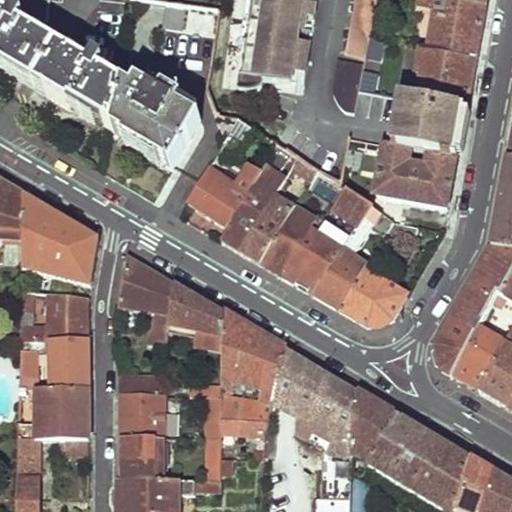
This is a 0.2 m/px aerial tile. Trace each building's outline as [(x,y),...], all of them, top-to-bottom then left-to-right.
[(0,66),(28,83),(49,95),(47,98),(71,112),(73,109),(112,133),(125,90),(108,80),(111,73),(105,68),(100,75),(54,49),(33,37),(34,31),(40,34),(49,19),(51,0),(4,0),(4,7),(1,11),(7,14),(4,19),(0,16),(0,66)] [(263,82),(290,86),(292,75),(302,19),(304,5),(305,0),(250,0),(242,50),(235,90),(248,92),(255,91),(261,89),(263,82)] [(250,0),(245,0),(237,50),(242,50),(250,0)] [(357,0),(345,71),(363,74),(377,0),(357,0)] [(436,9),(428,53),(475,62),(480,37),(485,10),(432,0),(411,0),(411,4),(436,9)] [(432,0),(485,10),(486,0),(432,0)] [(317,8),(304,5),(302,19),(314,21),(317,8)] [(309,47),(297,45),(292,75),(305,77),(309,47)] [(421,77),(416,105),(466,115),(471,89),(475,62),(428,53),(419,51),(415,76),(421,77)] [(347,120),(356,121),(360,95),(363,74),(345,71),(338,70),(333,97),(337,106),(341,113),(347,120)] [(125,90),(112,133),(173,170),(198,126),(177,113),(180,107),(170,100),(168,102),(165,102),(163,105),(157,102),(139,91),(135,96),(125,90)] [(170,100),(162,95),(157,102),(163,105),(165,102),(168,102),(170,100)] [(412,104),(401,102),(393,150),(394,150),(403,152),(412,104)] [(412,104),(403,152),(457,164),(462,140),(466,115),(416,105),(412,104)] [(243,146),(250,133),(236,124),(228,136),(243,146)] [(384,149),(375,201),(448,215),(453,190),(457,164),(403,152),(394,150),(384,149)] [(228,232),(222,243),(242,255),(276,198),(285,183),(277,177),(288,157),(276,150),(265,170),(261,176),(228,232)] [(501,205),(493,248),(511,251),(511,162),(509,162),(501,205)] [(297,163),(290,174),(303,182),(298,191),(304,194),(309,188),(315,175),(297,163)] [(209,172),(189,207),(228,232),(261,176),(244,167),(232,186),(209,172)] [(315,175),(309,188),(317,192),(324,181),(315,175)] [(9,188),(0,182),(0,234),(23,235),(25,197),(9,188)] [(296,209),(263,267),(283,279),(335,188),(328,184),(309,217),(296,209)] [(335,188),(283,279),(315,298),(343,250),(333,244),(321,237),(333,216),(345,223),(355,229),(367,208),(335,188)] [(23,235),(21,271),(91,291),(99,241),(83,231),(25,197),(23,235)] [(276,198),(242,255),(263,267),(296,209),(276,198)] [(343,250),(315,298),(341,313),(364,273),(366,268),(355,262),(372,232),(384,240),(387,235),(392,225),(367,208),(355,229),(343,250)] [(345,223),(333,244),(343,250),(355,229),(345,223)] [(392,225),(387,235),(416,247),(419,231),(392,225)] [(481,269),(436,349),(442,373),(446,375),(450,378),(478,330),(485,317),(498,296),(511,274),(511,272),(511,251),(493,248),(481,269)] [(127,259),(118,310),(153,316),(151,344),(169,345),(171,326),(175,287),(152,273),(127,259)] [(364,273),(341,313),(368,329),(394,321),(407,299),(364,273)] [(511,275),(511,274),(498,296),(511,303),(511,275)] [(88,304),(49,293),(48,329),(37,329),(37,290),(20,285),(19,344),(42,344),(50,344),(88,344),(88,325),(88,304)] [(171,326),(221,332),(222,315),(199,301),(175,287),(171,326)] [(511,303),(498,296),(485,317),(500,325),(511,304),(511,303)] [(221,374),(221,378),(261,391),(258,404),(273,409),(287,353),(255,334),(222,315),(221,332),(221,374)] [(478,330),(450,378),(465,387),(477,395),(505,345),(478,330)] [(511,334),(509,339),(505,345),(477,395),(493,405),(507,413),(511,405),(511,334)] [(17,393),(30,393),(31,367),(40,367),(42,344),(19,344),(17,393)] [(50,344),(50,393),(87,393),(88,369),(88,344),(50,344)] [(287,353),(273,409),(298,422),(297,442),(309,448),(316,432),(327,438),(327,449),(330,450),(328,457),(326,511),(354,511),(355,511),(356,478),(356,465),(358,395),(323,374),(287,353)] [(118,398),(165,398),(165,380),(127,378),(126,359),(118,359),(118,379),(118,398)] [(221,398),(221,395),(221,378),(221,374),(213,375),(212,387),(190,386),(190,398),(206,398),(221,398)] [(87,420),(87,393),(50,393),(30,393),(17,393),(15,444),(40,444),(65,445),(87,446),(87,420)] [(221,419),(221,422),(226,422),(269,421),(273,409),(258,404),(221,395),(221,398),(221,419)] [(358,395),(356,465),(369,466),(398,419),(378,407),(358,395)] [(118,443),(165,442),(165,398),(118,398),(118,421),(118,443)] [(221,398),(206,398),(207,418),(221,419),(221,398)] [(369,466),(367,468),(438,511),(453,511),(469,461),(433,440),(398,419),(369,466)] [(269,421),(226,422),(226,436),(252,436),(252,464),(262,465),(265,439),(269,421)] [(220,442),(221,426),(207,426),(207,442),(220,442)] [(316,432),(309,448),(328,457),(330,450),(327,449),(327,438),(316,432)] [(118,485),(159,484),(157,451),(173,451),(172,442),(165,442),(118,443),(118,464),(118,485)] [(207,442),(183,443),(184,456),(205,456),(206,484),(219,484),(220,442),(207,442)] [(37,511),(40,444),(15,444),(12,511),(37,511)] [(87,446),(65,445),(65,459),(87,459),(87,446)] [(482,469),(469,461),(453,511),(478,511),(492,475),(482,469)] [(511,511),(511,486),(510,485),(492,475),(478,511),(511,511)] [(356,478),(355,511),(369,511),(371,511),(371,484),(356,478)] [(177,511),(177,500),(193,499),(194,497),(219,497),(219,484),(206,484),(159,484),(118,485),(119,509),(118,511),(177,511)]
